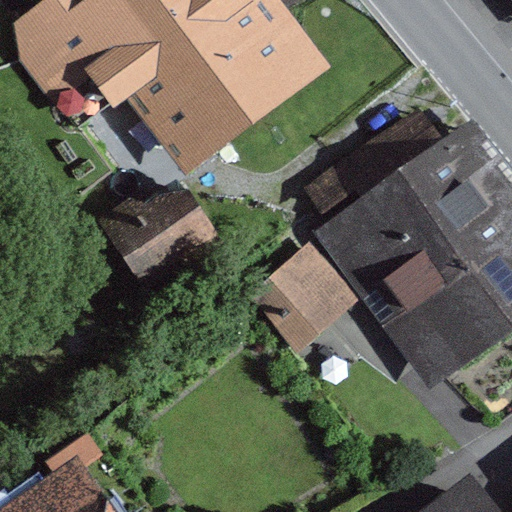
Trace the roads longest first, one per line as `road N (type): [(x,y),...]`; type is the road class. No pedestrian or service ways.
road 1 (residential): [(384,511),(511,434)]
road 2 (secondary): [(511,110),(419,0)]
